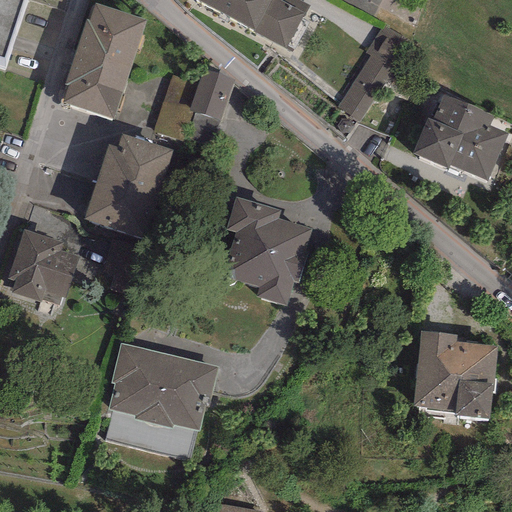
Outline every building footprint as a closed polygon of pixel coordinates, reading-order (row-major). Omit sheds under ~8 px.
[(0,0),(0,58),(3,59),(22,0),(0,0)] [(195,0),(253,31),(270,0),(195,0)] [(270,0),(253,31),(285,49),(308,6),(296,0),(270,0)] [(145,21),(94,4),(88,20),(85,19),(63,85),(68,87),(62,103),(112,119),(145,21)] [(382,25),(365,54),(369,56),(383,65),(400,36),(382,25)] [(383,65),(369,56),(336,108),(357,122),(391,70),(383,65)] [(233,80),(202,69),(198,83),(188,111),(192,112),(194,112),(217,120),(220,121),(233,80)] [(188,111),(198,83),(171,74),(152,132),(182,142),(192,112),(188,111)] [(493,117),(441,95),(431,120),(426,118),(411,153),(448,169),(449,165),(486,181),(506,134),(489,127),(493,117)] [(217,120),(194,112),(186,138),(209,145),(217,120)] [(172,151),(120,134),(115,148),(107,145),(83,220),(144,239),(172,151)] [(279,210),(235,197),(225,230),(234,232),(227,254),(235,257),(228,278),(258,287),(255,298),(285,306),(292,282),(298,284),(308,250),(305,249),(311,229),(277,219),(279,210)] [(62,243),(23,230),(6,278),(14,281),(10,293),(40,304),(42,300),(58,305),(61,297),(64,298),(78,257),(60,251),(62,243)] [(456,335),(420,332),(412,407),(426,408),(426,410),(453,413),(453,415),(488,419),(491,391),(492,391),(497,346),(455,342),(456,335)] [(218,367),(119,343),(109,383),(114,384),(108,410),(134,416),(133,421),(171,429),(172,425),(198,431),(204,407),(208,408),(218,367)]
